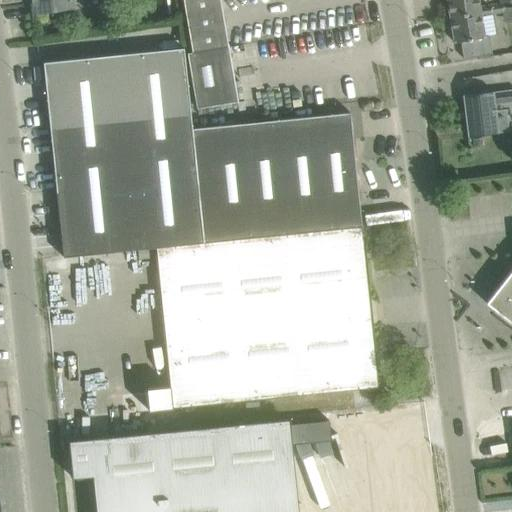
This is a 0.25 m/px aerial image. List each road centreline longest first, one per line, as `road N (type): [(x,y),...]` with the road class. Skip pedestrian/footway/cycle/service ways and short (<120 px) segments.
road 1 (secondary): [(465,511),(389,0)]
road 2 (unclassified): [(43,511),(0,94)]
